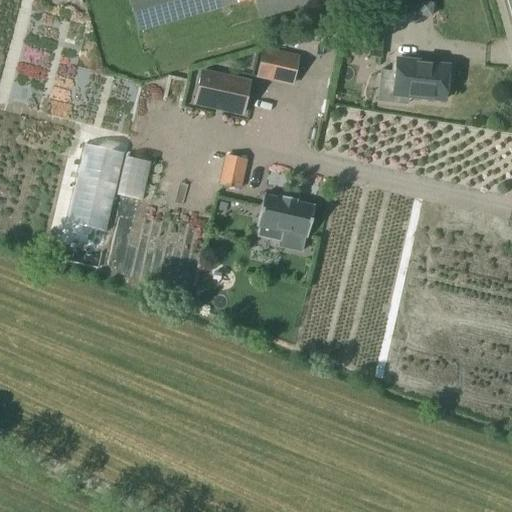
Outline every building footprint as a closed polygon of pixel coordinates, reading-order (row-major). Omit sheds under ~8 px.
[(129,0),(138,35),(254,1),(260,21),(335,0),(129,0)] [(359,20),(355,55),(380,57),(384,22),(359,20)] [(444,54),(473,55),(474,37),(444,36),(444,54)] [(296,60),(261,52),(257,74),(292,81),(296,60)] [(398,58),(392,94),(450,104),(456,67),(398,58)] [(200,73),(194,99),(242,110),(248,84),(200,73)] [(164,152),(181,153),(181,141),(165,140),(164,152)] [(225,157),(218,185),(238,189),(244,162),(225,157)] [(262,196),(255,227),(258,228),(255,238),(279,244),(282,233),(306,239),(313,208),(294,203),(295,201),(281,198),(281,200),(262,196)]
